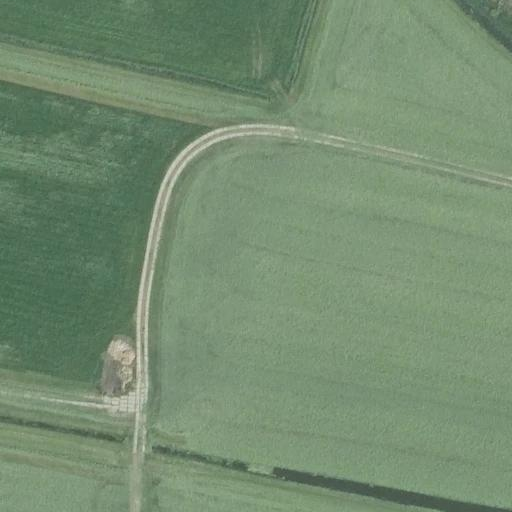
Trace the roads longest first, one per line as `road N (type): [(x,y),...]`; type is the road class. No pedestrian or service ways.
road 1 (track): [(140,403),(148,252),(171,174),(211,138),(274,131),(511,183)]
road 2 (track): [(0,388),(104,407),(140,403)]
